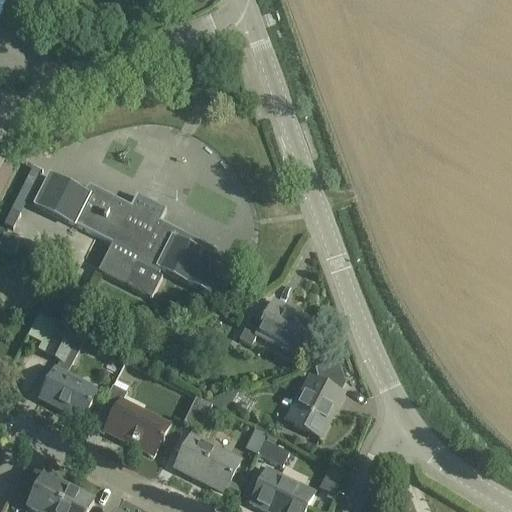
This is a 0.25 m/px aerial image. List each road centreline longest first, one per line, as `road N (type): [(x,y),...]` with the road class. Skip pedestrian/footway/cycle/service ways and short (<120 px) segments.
road 1 (tertiary): [(406,428),(336,263),(243,0)]
road 2 (residential): [(0,476),(11,455),(35,439),(186,511)]
road 3 (tertiary): [(511,506),(456,474),(406,428)]
